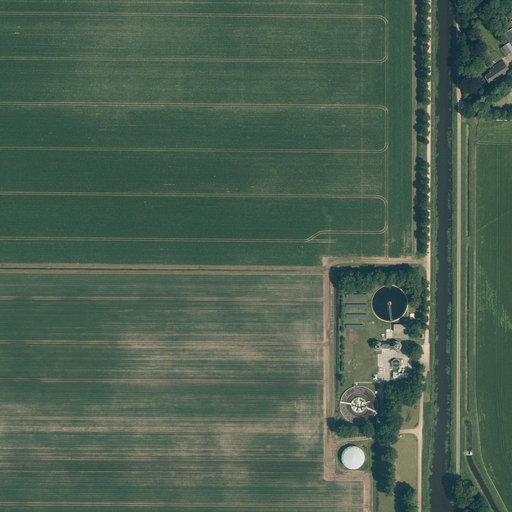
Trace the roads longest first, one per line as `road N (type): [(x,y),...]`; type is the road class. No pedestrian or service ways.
road 1 (unclassified): [(464,511),(459,109)]
road 2 (track): [(426,330),(428,0)]
